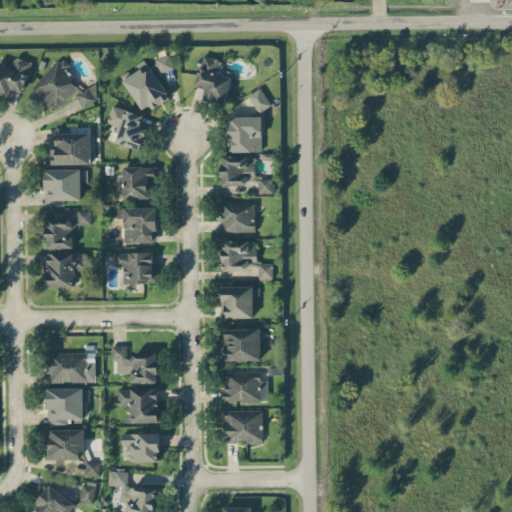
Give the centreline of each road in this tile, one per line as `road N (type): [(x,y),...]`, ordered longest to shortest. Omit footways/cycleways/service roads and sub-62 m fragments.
road 1 (tertiary): [(0,28),(511,20)]
road 2 (tertiary): [(308,511),(304,23)]
road 3 (residential): [(186,511),(187,133)]
road 4 (residential): [(11,140),(9,483)]
road 5 (residential): [(0,319),(190,316)]
road 6 (residential): [(188,479),(308,478)]
